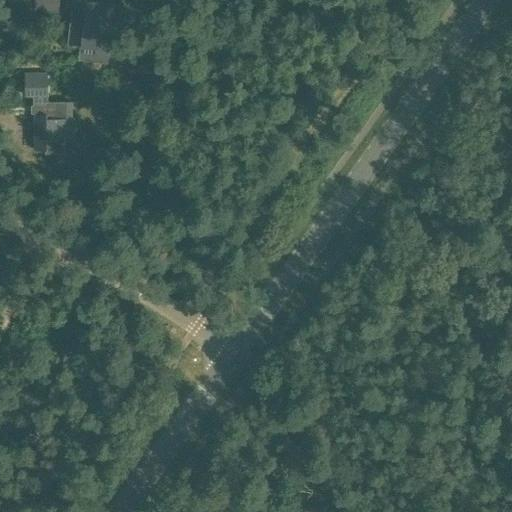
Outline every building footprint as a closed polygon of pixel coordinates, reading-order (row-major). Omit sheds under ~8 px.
[(41,0),(40,9),(61,12),(62,0),(41,0)] [(79,46),(79,47),(111,51),(112,40),(110,40),(112,25),(119,26),(122,5),(87,1),(86,0),(67,0),(66,9),(72,10),(67,44),(79,46)] [(8,26),(7,40),(21,41),(22,27),(8,26)] [(48,76),(25,76),(25,97),(48,97),(48,76)] [(35,104),(35,150),(47,150),(48,161),(76,161),(75,118),(48,119),(48,104),(35,104)]
